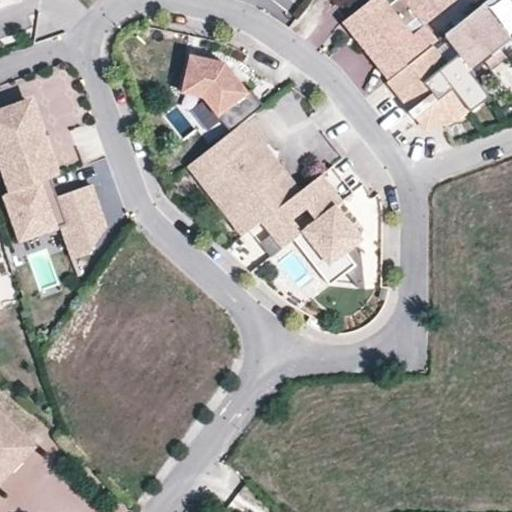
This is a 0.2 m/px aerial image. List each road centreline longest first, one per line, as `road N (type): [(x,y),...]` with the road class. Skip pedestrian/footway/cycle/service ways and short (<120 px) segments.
road 1 (residential): [(276,344),(322,362),(356,359),(400,329),(415,286),(409,179),(319,72),(272,36),(173,0)]
road 2 (residential): [(117,0),(95,18),(88,61),(135,200),(156,228)]
road 3 (residential): [(158,511),(276,344)]
road 4 (residential): [(156,228),(276,344)]
